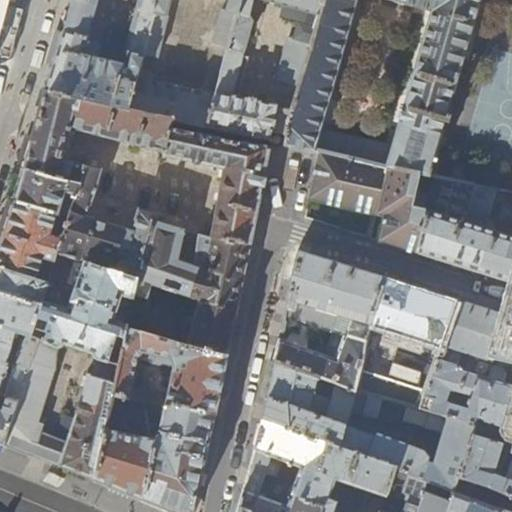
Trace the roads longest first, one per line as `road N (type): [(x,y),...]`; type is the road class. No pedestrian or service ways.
road 1 (residential): [(216,511),(278,224)]
road 2 (residential): [(495,294),(278,224)]
road 3 (residential): [(0,127),(36,0)]
